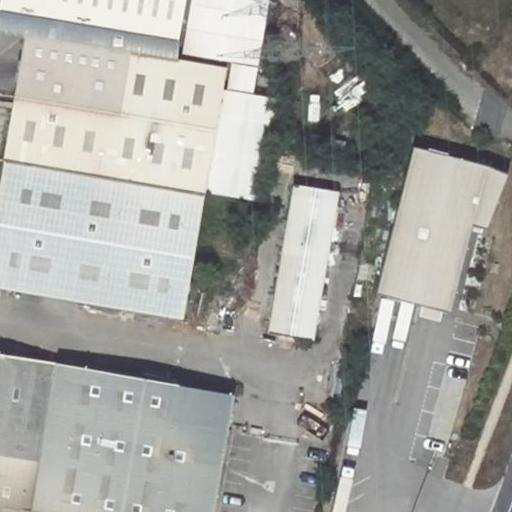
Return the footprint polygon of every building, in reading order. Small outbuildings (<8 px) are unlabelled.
[(1,0),(0,7),(0,28),(25,33),(174,58),(184,0),(1,0)] [(4,158),(204,193),(205,190),(222,88),(225,68),(174,58),(25,33),(4,158)] [(275,97),(222,88),(205,190),(258,199),(275,97)] [(487,166),(413,147),(375,294),(450,313),(473,226),(487,230),(506,173),(487,166)] [(4,158),(0,181),(0,285),(183,317),(204,193),(4,158)] [(313,339),(338,190),(293,183),(268,331),(313,339)] [(211,511),(226,427),(171,418),(178,381),(0,352),(0,511),(211,511)] [(226,427),(232,390),(178,381),(171,418),(226,427)]
